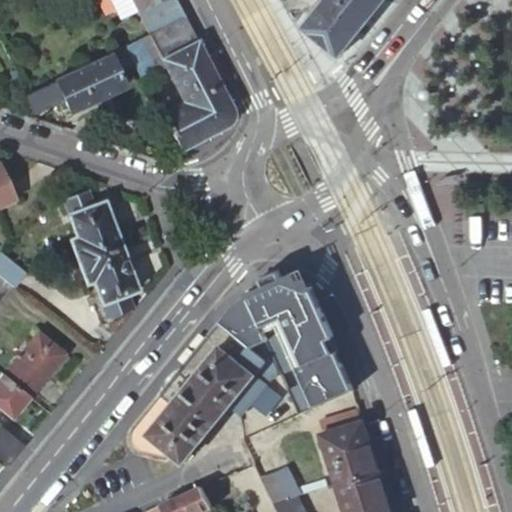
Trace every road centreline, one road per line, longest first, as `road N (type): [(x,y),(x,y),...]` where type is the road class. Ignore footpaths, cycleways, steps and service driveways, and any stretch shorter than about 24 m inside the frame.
road 1 (tertiary): [(8,511),(225,241),(258,214)]
road 2 (tertiary): [(271,221),(348,299),(427,511)]
road 3 (tertiary): [(511,500),(421,219)]
road 4 (residential): [(236,176),(167,183),(0,128)]
road 5 (residential): [(244,454),(102,511)]
road 6 (tertiary): [(421,219),(383,71)]
road 7 (tertiary): [(212,0),(259,98),(255,134)]
road 8 (tertiary): [(383,71),(275,125)]
